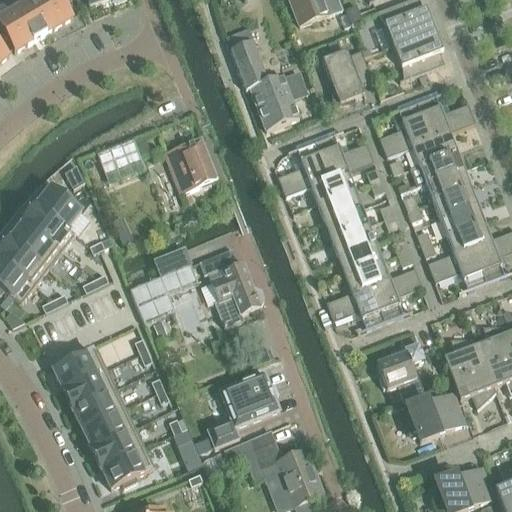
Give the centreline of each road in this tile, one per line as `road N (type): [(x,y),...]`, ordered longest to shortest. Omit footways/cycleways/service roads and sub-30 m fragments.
road 1 (residential): [(473,76),(261,158),(337,351)]
road 2 (residential): [(340,511),(244,247)]
road 3 (residential): [(337,351),(387,477),(511,431)]
road 4 (residential): [(162,41),(87,74),(0,138)]
road 5 (residential): [(77,511),(0,365)]
